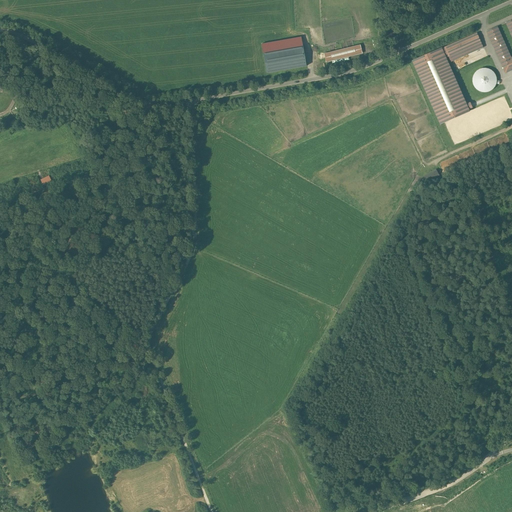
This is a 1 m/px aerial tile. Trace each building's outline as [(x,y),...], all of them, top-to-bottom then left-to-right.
[(497,27),(487,31),(501,63),(510,59),(510,58),(511,58),(497,27)] [(477,33),(444,47),(448,56),(481,42),(477,33)] [(302,46),(263,53),(266,73),(306,66),(302,46)] [(353,47),(324,54),(326,61),(361,53),(361,52),(355,54),(353,47)] [(483,47),(450,61),(455,71),(487,56),(483,47)] [(466,104),(441,48),(413,61),(440,123),(469,111),(468,109),(472,107),(470,102),(466,104)] [(491,71),(488,69),(485,69),(483,69),(480,70),(477,71),(475,73),(474,76),(473,78),(473,81),(474,84),(475,86),(477,88),(479,90),(482,91),(485,91),(488,91),(490,90),(492,88),(494,86),(495,83),(499,84),(499,81),(495,80),(495,77),(494,75),(493,73),(491,71)] [(436,170),(422,177),(425,183),(439,175),(436,170)]
